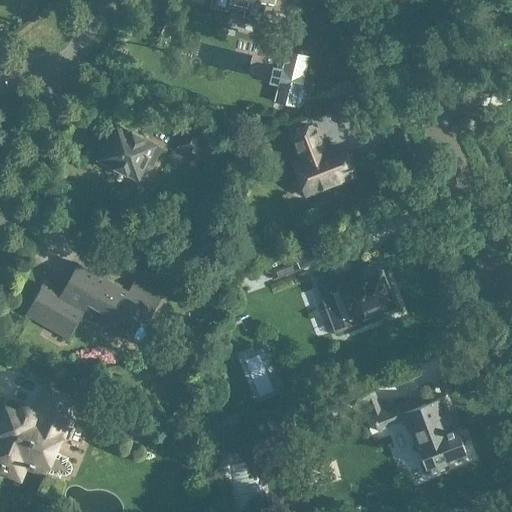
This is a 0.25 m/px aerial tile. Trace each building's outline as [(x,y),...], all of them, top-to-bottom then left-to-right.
[(229,0),(229,5),(244,9),(246,3),(248,4),(248,0),(258,0),(271,3),(272,0),(229,0)] [(273,103),(299,109),(303,92),(299,91),(307,57),(285,51),(281,70),(272,68),(268,83),(277,85),(273,103)] [(144,162),(150,165),(159,146),(128,131),(129,129),(118,124),(117,126),(115,125),(98,158),(137,177),(144,162)] [(178,145),(215,164),(226,144),(189,125),(178,145)] [(293,163),(305,195),(354,176),(344,152),(339,154),(336,146),(331,148),(330,147),(325,149),(326,150),(323,152),(313,125),(290,134),(300,160),(293,163)] [(269,271),(273,280),(322,260),(315,241),(274,257),(271,250),(260,255),(263,262),(257,264),(261,274),(269,271)] [(68,338),(88,304),(103,313),(98,321),(129,339),(140,319),(147,323),(163,296),(135,279),(128,292),(79,263),(59,297),(42,287),(26,313),(68,338)] [(338,302),(324,308),(333,330),(395,306),(381,270),(361,278),(359,270),(330,281),(338,302)] [(24,462),(60,478),(61,475),(63,475),(65,475),(68,473),(69,471),(70,467),(70,465),(69,463),(68,462),(67,461),(68,458),(53,451),(74,402),(50,391),(36,421),(30,418),(31,416),(30,413),(29,411),(27,410),(25,409),(23,410),(21,411),(19,413),(6,408),(0,422),(0,467),(18,475),(24,462)] [(465,450),(444,396),(419,406),(416,397),(371,414),(377,430),(407,419),(428,474),(448,466),(445,458),(465,450)]
